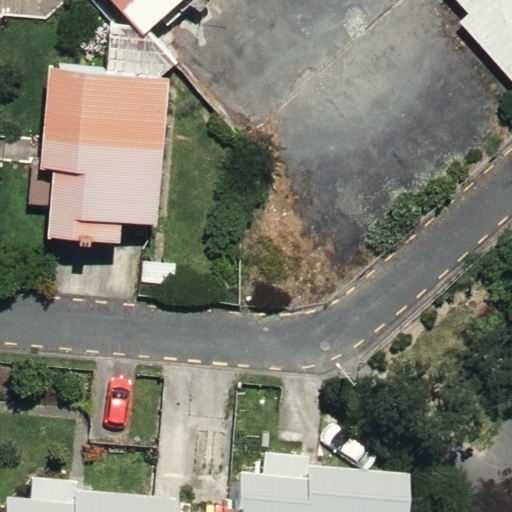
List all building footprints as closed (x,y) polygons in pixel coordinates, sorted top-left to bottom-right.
[(111,0),(132,23),(157,0),(111,0)] [(511,0),(455,0),(463,9),(453,18),(511,83),(511,0)] [(155,67),(36,58),(28,159),(39,160),(33,227),(109,233),(110,212),(144,215),(155,67)] [(375,511),(378,468),(205,458),(201,511),(375,511)] [(0,464),(0,511),(152,511),(155,477),(0,464)]
